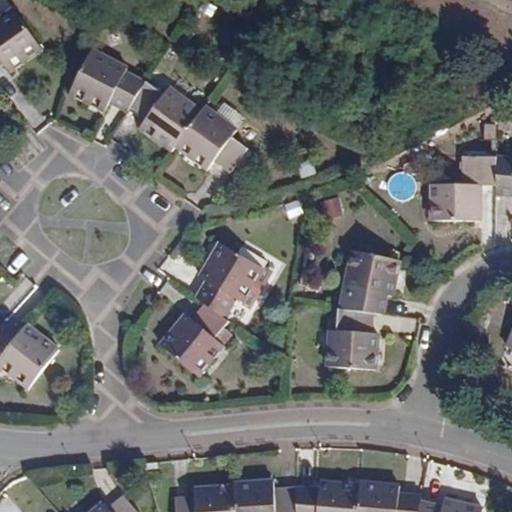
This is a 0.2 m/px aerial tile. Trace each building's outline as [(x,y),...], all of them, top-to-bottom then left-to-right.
[(0,64),(0,65),(2,67),(37,42),(13,9),(0,17),(0,64)] [(7,75),(43,51),(37,42),(2,67),(7,75)] [(127,68),(92,50),(73,88),(108,105),(109,103),(126,112),(129,107),(143,85),(124,75),(127,68)] [(163,93),(145,81),(143,85),(129,107),(145,119),(144,121),(177,144),(179,142),(200,111),(167,89),(163,93)] [(104,113),(108,105),(73,88),(69,96),(104,113)] [(236,132),(202,108),(200,111),(179,142),(211,165),(213,161),(231,173),(247,150),(231,138),(236,132)] [(171,152),(174,147),(177,144),(144,121),(138,129),(171,152)] [(206,171),(211,165),(179,142),(177,144),(174,147),(206,171)] [(472,183),(479,184),(495,185),(498,159),(498,155),(464,153),(462,183),(432,181),(429,218),(476,221),(478,202),(470,201),(472,183)] [(511,159),(498,159),(495,185),(495,193),(511,194),(511,159)] [(478,202),(479,184),(472,183),(470,201),(478,202)] [(324,218),(342,216),(340,197),(322,199),(324,218)] [(223,319),(235,300),(257,267),(222,244),(201,278),(207,283),(197,299),(204,304),(223,319)] [(400,261),(353,251),(349,270),(356,272),(352,289),(348,310),(375,314),(383,314),(386,295),(393,297),(400,261)] [(242,304),(264,271),(257,267),(235,300),(242,304)] [(349,270),(345,287),(352,289),(356,272),(349,270)] [(226,321),(223,319),(204,304),(192,320),(185,315),(162,347),(194,372),(218,340),(215,337),(226,321)] [(380,332),(373,332),(375,314),(348,310),(341,309),(339,328),(338,346),(330,345),(329,366),(375,371),(380,332)] [(21,332),(5,318),(0,324),(0,353),(1,355),(0,355),(0,357),(30,384),(58,351),(27,325),(21,332)] [(339,328),(331,327),(330,345),(338,346),(339,328)] [(201,377),(225,345),(218,340),(194,372),(201,377)] [(0,368),(25,390),(30,384),(0,357),(0,368)] [(297,511),(297,487),(296,487),(274,489),(273,481),(233,484),(233,487),(234,511),(297,511)] [(358,511),(361,486),(320,481),(320,489),(297,487),(297,511),(358,511)] [(481,511),(483,509),(446,499),(443,509),(421,502),(422,496),(400,495),(400,486),(361,483),(361,486),(358,511),(481,511)] [(175,511),(234,511),(233,487),(193,490),(194,497),(174,499),(175,511)] [(109,511),(102,504),(92,511),(136,511),(123,498),(109,511)]
